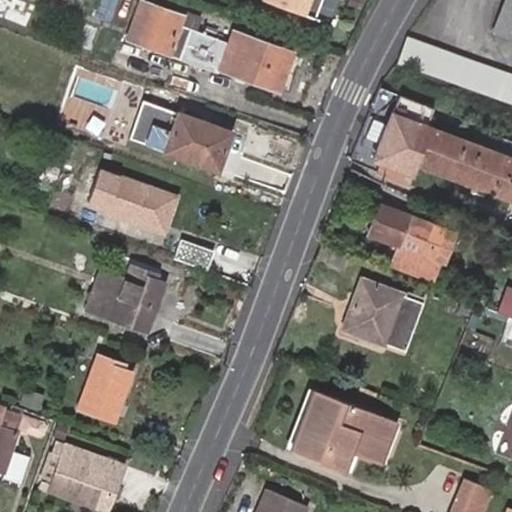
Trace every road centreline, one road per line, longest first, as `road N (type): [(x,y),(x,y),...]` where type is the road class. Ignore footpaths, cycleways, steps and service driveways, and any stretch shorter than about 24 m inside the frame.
road 1 (residential): [(184,511),(339,122),(400,0)]
road 2 (unknown): [(218,434),(404,505)]
